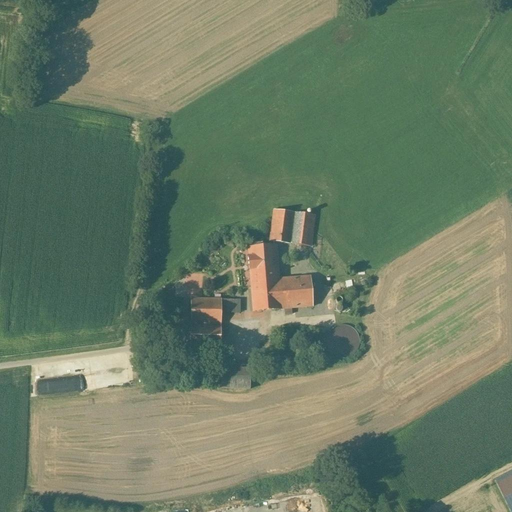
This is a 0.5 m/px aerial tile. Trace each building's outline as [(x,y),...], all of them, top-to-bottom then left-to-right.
[(274,210),(273,219),(270,242),(291,244),(295,213),(274,210)] [(314,215),(295,213),(291,244),(311,246),(314,215)] [(277,246),(248,248),(253,312),(282,310),(279,280),(277,246)] [(279,280),(282,310),(284,309),(292,309),(313,307),(311,277),(279,280)] [(221,300),(191,299),(190,323),(221,324),(221,313),(221,300)] [(234,300),(221,300),(221,313),(233,313),(234,300)] [(221,324),(190,323),(190,350),(220,351),(221,324)] [(250,366),(220,365),(219,388),(249,390),(250,366)] [(53,382),(40,384),(41,392),(54,390),(53,382)] [(511,511),(511,474),(496,482),(511,511)]
